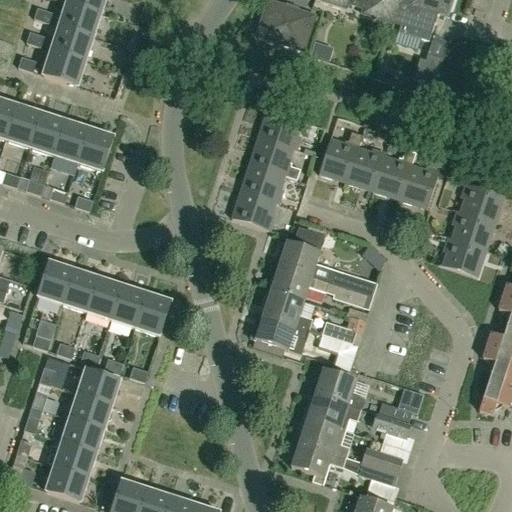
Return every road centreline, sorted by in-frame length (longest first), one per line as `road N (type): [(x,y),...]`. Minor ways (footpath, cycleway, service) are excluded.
road 1 (residential): [(431,452),(461,358),(454,319),(379,238),(301,213)]
road 2 (residential): [(258,511),(186,232)]
road 3 (residential): [(186,232),(161,118),(172,69),(213,0)]
road 4 (residential): [(119,240),(0,203)]
